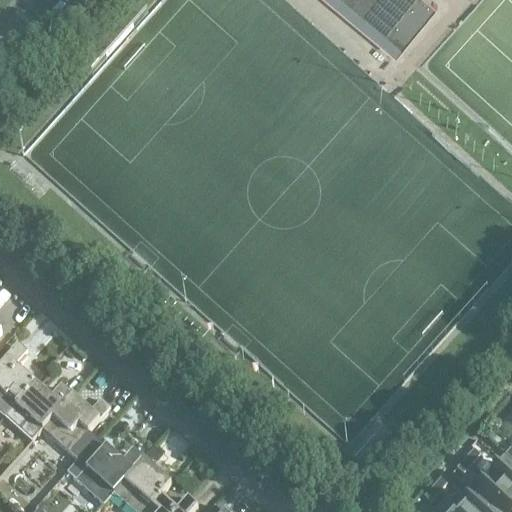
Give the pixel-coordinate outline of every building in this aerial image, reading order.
[(344,0),(401,47),(433,10),(437,6),(433,2),(432,3),(428,0),(344,0)] [(0,371),(0,415),(5,420),(34,388),(17,373),(28,361),(18,352),(0,371)] [(34,388),(5,420),(32,444),(70,401),(61,394),(52,404),(34,388)] [(70,401),(32,444),(33,445),(43,433),(69,456),(110,411),(101,404),(88,418),(70,401)] [(86,455),(68,477),(102,508),(114,496),(155,451),(154,451),(142,465),(132,456),(123,467),(105,451),(95,462),(86,455)] [(155,451),(114,496),(131,511),(148,511),(170,488),(153,472),(164,460),(155,451)] [(466,461),(472,468),(481,458),(474,452),(466,461)] [(464,477),(472,468),(466,461),(457,471),(464,477)] [(490,483),(511,502),(511,472),(505,466),(490,483)] [(488,511),(511,511),(511,502),(490,483),(483,476),(467,493),(475,500),(475,499),(488,511)] [(433,490),(439,496),(448,486),(441,480),(433,490)] [(197,511),(188,504),(180,511),(173,511),(160,501),(171,489),(170,488),(148,511),(197,511)] [(424,500),(431,506),(439,496),(433,490),(424,500)] [(488,511),(475,499),(475,500),(463,511),(488,511)] [(437,511),(457,511),(446,502),(437,511)]
